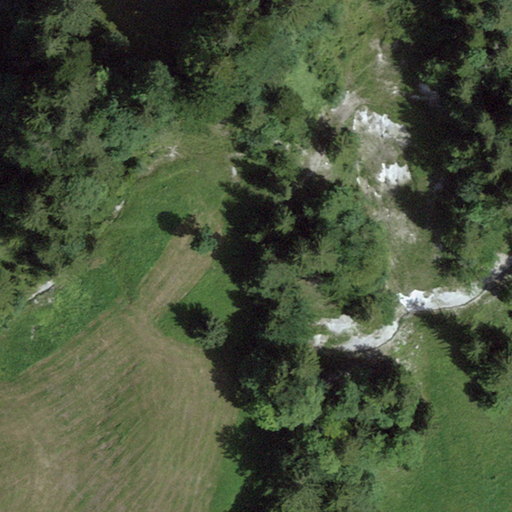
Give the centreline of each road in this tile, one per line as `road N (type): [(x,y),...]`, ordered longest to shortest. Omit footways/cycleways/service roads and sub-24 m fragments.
road 1 (track): [(265,511),(306,402),(324,380),(425,316),(480,302),(511,273)]
road 2 (track): [(234,198),(291,192),(356,97),(393,98),(429,114)]
